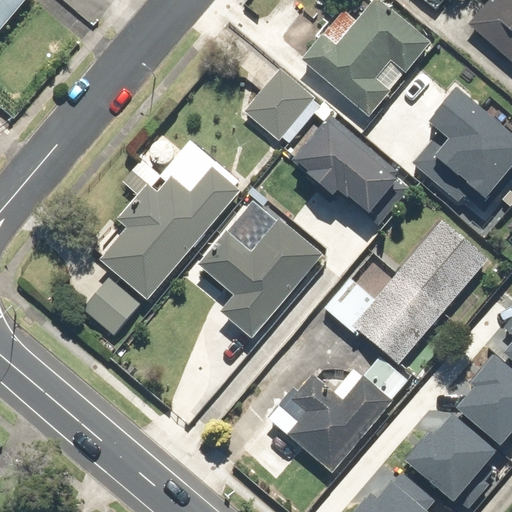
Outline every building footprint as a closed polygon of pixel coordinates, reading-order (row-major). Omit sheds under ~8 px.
[(0,0),(0,44),(38,0),(0,0)] [(379,0),(340,44),(328,34),(307,58),(373,117),(398,89),(384,77),(398,61),(412,73),(441,41),(394,0),(379,0)] [(511,0),(494,0),(476,22),(511,52),(511,0)] [(328,103),(280,67),(246,111),(294,147),(328,103)] [(511,182),(511,141),(454,93),(424,128),(436,139),(413,167),(473,218),(485,204),(490,208),(511,182)] [(335,113),(296,160),(338,195),(341,190),(382,224),(418,181),(335,113)] [(380,116),(366,131),(401,162),(414,147),(380,116)] [(172,180),(148,159),(128,182),(144,196),(125,218),(133,226),(106,256),(150,296),(242,192),(197,152),(172,180)] [(256,199),(204,263),(239,291),(225,309),(259,337),(325,256),(256,199)] [(447,220),(379,300),(353,278),(329,307),(361,335),(366,329),(406,363),(494,259),(447,220)] [(142,307),(110,278),(84,306),(116,335),(142,307)] [(511,381),(511,342),(492,365),(511,381)] [(444,380),(433,370),(397,409),(423,434),(476,377),(461,363),(444,380)] [(503,472),(511,461),(511,381),(492,365),(444,421),(503,472)] [(395,406),(364,378),(347,397),(320,372),(296,398),(312,412),(294,432),(336,470),(395,406)] [(436,511),(468,511),(503,472),(444,421),(395,477),(436,511)] [(436,511),(395,477),(364,511),(436,511)]
